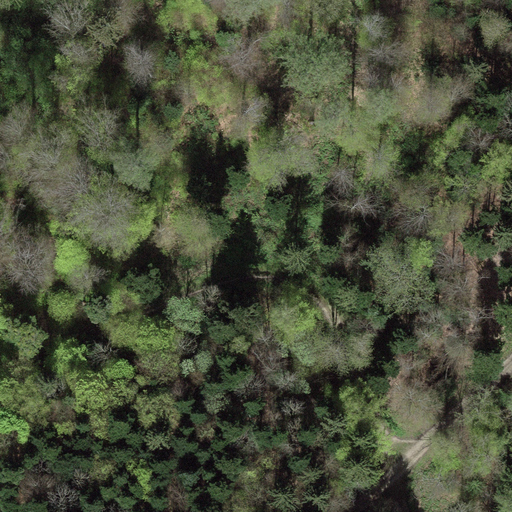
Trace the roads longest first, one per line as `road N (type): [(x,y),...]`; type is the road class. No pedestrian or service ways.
road 1 (track): [(388,489),(335,335),(295,284),(266,272),(236,269),(209,278),(0,377)]
road 2 (track): [(364,511),(511,382)]
